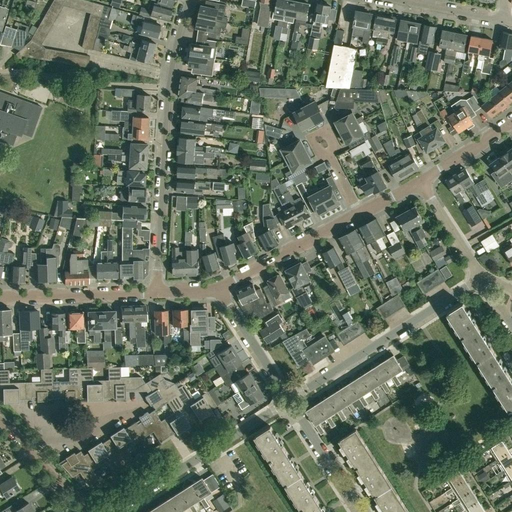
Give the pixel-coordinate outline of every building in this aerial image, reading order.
[(27,0),(26,0),(25,6),(34,8),(36,2),(27,0)] [(60,0),(53,0),(51,5),(60,11),(63,6),(60,0)] [(76,0),(74,9),(79,10),(82,0),(76,0)] [(85,0),(82,0),(79,10),(84,12),(88,1),(85,0)] [(122,0),(121,0),(112,0),(111,6),(120,8),(122,0)] [(254,0),(241,0),(241,5),(254,8),(256,0),(254,0)] [(270,2),(270,0),(260,0),(260,1),(261,7),(258,25),(269,27),(273,2),(270,2)] [(277,0),(276,8),(275,12),(274,12),(272,18),(279,20),(278,25),(282,26),(287,0),(277,0)] [(297,2),(288,0),(287,0),(282,26),(287,27),(288,21),(293,23),(297,2)] [(88,1),(84,12),(90,13),(104,5),(88,1)] [(171,8),(161,5),(149,2),(147,9),(140,7),(138,14),(149,17),(150,16),(167,21),(171,8)] [(227,16),(224,16),(227,5),(215,2),(214,8),(201,6),(199,17),(216,20),(227,23),(228,18),(227,16)] [(306,25),(307,16),(308,14),(310,4),(299,2),(296,17),(294,28),(293,32),(291,40),(299,42),(301,34),(298,33),(299,29),(300,24),(306,25)] [(328,23),(329,16),(331,6),(317,4),(314,17),(312,28),(311,31),(320,32),(322,22),(328,23)] [(51,5),(48,10),(57,15),(60,11),(51,5)] [(90,13),(88,19),(100,21),(104,5),(90,13)] [(99,25),(111,28),(113,20),(109,19),(112,8),(104,5),(100,21),(99,25)] [(48,10),(45,15),(55,20),(57,15),(48,10)] [(369,28),(370,24),(372,14),(357,11),(354,26),(352,35),(363,37),(363,42),(369,43),(371,29),(369,28)] [(376,15),(372,37),(377,38),(376,43),(382,44),(387,17),(383,16),(383,15),(377,14),(377,15),(376,15)] [(45,15),(42,20),(52,25),(55,20),(45,15)] [(143,17),(137,16),(132,15),(130,22),(141,25),(139,33),(159,38),(160,35),(160,32),(158,31),(159,29),(158,29),(159,25),(160,25),(143,21),(143,17)] [(387,17),(382,44),(387,45),(389,32),(394,33),(397,19),(396,19),(397,18),(391,16),(390,18),(387,17)] [(227,23),(216,20),(199,17),(196,28),(209,30),(208,37),(219,39),(222,28),(224,28),(226,27),(227,23)] [(88,19),(87,24),(98,27),(99,25),(100,21),(88,19)] [(42,20),(40,25),(49,30),(52,25),(42,20)] [(401,20),(397,38),(408,40),(411,22),(401,20)] [(411,22),(408,40),(417,42),(421,24),(411,22)] [(87,24),(86,30),(97,33),(98,27),(87,24)] [(436,27),(435,25),(430,24),(429,25),(428,25),(428,27),(424,26),(424,24),(421,40),(420,39),(418,48),(417,52),(426,54),(429,42),(433,42),(436,27)] [(37,29),(38,27),(34,25),(30,32),(34,34),(37,29)] [(40,25),(38,27),(37,29),(46,35),(49,30),(40,25)] [(108,40),(111,28),(99,25),(98,27),(97,33),(96,37),(105,39),(108,40)] [(5,26),(0,42),(0,44),(11,46),(16,29),(5,26)] [(16,29),(11,46),(12,47),(20,49),(22,47),(24,46),(28,32),(16,29)] [(37,29),(34,34),(44,39),(46,35),(37,29)] [(86,30),(84,36),(95,38),(96,37),(97,33),(86,30)] [(334,44),(341,46),(344,31),(337,30),(334,44)] [(442,30),(439,47),(447,49),(444,62),(449,62),(455,33),(442,30)] [(511,33),(502,31),(499,47),(505,48),(503,59),(500,61),(499,64),(502,67),(511,61),(511,59),(511,33)] [(449,62),(447,72),(452,73),(455,57),(456,51),(464,52),(465,45),(467,35),(455,33),(449,62)] [(34,34),(31,40),(41,44),(44,39),(34,34)] [(84,36),(83,41),(94,44),(95,38),(84,36)] [(319,38),(309,36),(307,48),(317,50),(319,38)] [(473,52),(479,53),(482,38),(471,36),(468,55),(468,60),(465,61),(462,72),(468,73),(470,61),(472,61),(473,52)] [(102,52),(105,39),(96,37),(95,38),(94,44),(93,50),(102,52)] [(494,58),(489,57),(493,40),(482,38),(479,53),(478,59),(484,60),(482,70),(483,72),(491,74),(494,58)] [(130,42),(129,46),(153,53),(155,43),(141,39),(140,44),(130,42)] [(191,55),(215,59),(218,41),(206,39),(205,46),(192,44),(191,55)] [(20,49),(15,54),(15,55),(44,60),(46,48),(41,44),(31,40),(24,46),(22,47),(20,49)] [(83,41),(82,47),(93,50),(94,44),(83,41)] [(358,49),(341,46),(334,44),(326,87),(351,88),(353,76),(358,49)] [(150,63),(153,53),(129,46),(124,45),(123,50),(131,52),(129,59),(135,61),(136,59),(150,63)] [(400,47),(394,45),(390,65),(396,66),(400,47)] [(415,62),(417,52),(418,48),(412,47),(410,60),(415,62)] [(431,70),(435,52),(429,51),(425,69),(431,70)] [(435,52),(431,70),(437,71),(441,54),(435,52)] [(215,59),(191,55),(189,66),(202,68),(201,74),(212,76),(215,59)] [(511,70),(508,66),(500,72),(503,76),(511,70)] [(243,79),(259,82),(261,73),(244,71),(243,79)] [(179,89),(207,93),(214,94),(215,90),(202,87),(202,86),(197,86),(196,87),(198,78),(181,76),(179,89)] [(362,78),(353,76),(351,88),(360,88),(362,78)] [(511,86),(510,84),(500,91),(510,102),(511,100),(511,86)] [(284,88),(264,87),(266,96),(287,97),(300,97),(295,88),(284,88)] [(115,95),(134,96),(134,89),(115,88),(115,95)] [(330,95),(330,96),(331,96),(336,98),(336,97),(339,90),(333,89),(333,88),(331,95),(330,95)] [(341,88),(337,100),(354,101),(365,102),(377,95),(377,94),(376,89),(341,88)] [(194,103),(195,95),(207,97),(207,93),(179,89),(178,97),(186,98),(186,102),(194,103)] [(409,91),(407,91),(408,93),(409,94),(409,95),(409,96),(412,101),(415,99),(416,99),(418,96),(418,92),(417,91),(414,91),(409,91)] [(500,91),(491,98),(500,110),(510,102),(500,91)] [(22,133),(31,136),(41,107),(39,106),(38,107),(32,105),(32,104),(0,92),(0,140),(12,145),(17,133),(21,134),(22,133)] [(128,111),(134,111),(136,111),(136,109),(149,110),(150,95),(137,95),(136,100),(128,100),(128,111)] [(491,98),(483,105),(492,117),(500,110),(491,98)] [(473,122),(470,117),(472,115),(473,117),(475,115),(466,100),(461,99),(452,105),(455,111),(466,127),(467,127),(468,129),(474,125),(473,123),(473,122)] [(320,121),(325,119),(315,101),(305,107),(315,126),(322,123),(320,121)] [(213,107),(194,106),(184,105),(185,106),(185,109),(183,109),(183,110),(182,112),(182,115),(183,117),(183,118),(199,119),(200,114),(213,115),(213,114),(223,115),(224,110),(213,109),(213,107)] [(303,130),(308,128),(309,130),(315,126),(305,107),(294,112),(303,130)] [(445,119),(446,118),(451,126),(454,124),(459,132),(466,127),(455,111),(449,115),(445,109),(440,112),(445,119)] [(112,110),(111,119),(125,120),(124,126),(148,128),(148,117),(133,116),(134,111),(128,111),(112,110)] [(436,146),(440,144),(440,145),(445,142),(444,141),(445,140),(438,128),(442,125),(438,120),(430,125),(421,111),(417,113),(422,123),(436,146)] [(337,126),(335,127),(339,134),(358,123),(364,121),(361,116),(356,119),(353,113),(335,122),(337,126)] [(417,113),(413,116),(417,126),(420,131),(414,135),(417,144),(420,142),(427,152),(428,151),(429,152),(433,149),(433,148),(436,146),(422,123),(417,113)] [(251,127),(264,129),(262,118),(252,117),(251,127)] [(182,124),(182,132),(192,133),(198,133),(198,134),(198,133),(205,134),(205,129),(211,130),(211,128),(222,130),(222,129),(223,123),(212,122),(211,122),(212,122),(211,122),(193,120),(183,120),(184,120),(184,124),(182,124)] [(267,124),(264,123),(265,131),(278,135),(280,128),(267,124)] [(344,139),(346,143),(356,138),(359,144),(371,137),(368,132),(364,134),(358,123),(339,134),(342,140),(344,139)] [(104,125),(95,125),(95,139),(104,139),(104,125)] [(123,126),(122,138),(132,139),(132,138),(147,139),(147,137),(149,137),(149,130),(147,130),(148,128),(124,126),(123,126)] [(375,135),(369,139),(376,151),(382,148),(375,135)] [(415,144),(412,136),(404,139),(408,147),(415,144)] [(210,152),(210,147),(210,146),(204,145),(203,146),(196,146),(196,138),(189,138),(179,137),(178,149),(210,152)] [(396,162),(389,166),(397,180),(408,174),(395,150),(392,139),(384,143),(391,156),(393,155),(396,162)] [(302,145),(300,140),(282,150),(288,160),(308,150),(304,144),(302,145)] [(127,149),(126,155),(146,156),(146,151),(148,151),(148,145),(147,145),(147,144),(130,143),(130,149),(127,149)] [(365,143),(360,146),(366,156),(371,153),(365,143)] [(399,148),(395,150),(408,174),(419,168),(414,159),(411,153),(404,157),(399,148)] [(221,158),(222,153),(214,152),(210,152),(178,149),(178,161),(204,163),(204,156),(209,157),(209,156),(221,158)] [(289,180),(304,172),(302,167),(311,162),(309,157),(311,156),(308,150),(288,160),(292,169),(285,173),(289,180)] [(511,155),(509,151),(500,157),(509,170),(511,167),(511,155)] [(107,154),(107,160),(130,161),(129,167),(145,168),(145,167),(147,167),(147,161),(146,161),(146,156),(126,155),(121,155),(107,154)] [(511,173),(509,170),(500,157),(491,164),(496,171),(492,174),(501,187),(511,179),(511,173)] [(386,186),(382,177),(378,171),(371,159),(361,164),(367,176),(362,180),(361,179),(360,180),(363,185),(362,186),(367,194),(373,191),(374,193),(386,186)] [(266,162),(252,161),(251,170),(265,171),(266,162)] [(196,167),(189,166),(179,166),(180,166),(180,168),(179,168),(179,170),(177,171),(177,174),(178,175),(178,177),(205,178),(206,174),(220,175),(220,169),(207,168),(196,167)] [(465,168),(456,174),(464,189),(470,185),(475,194),(479,191),(465,168)] [(145,174),(138,173),(138,171),(117,170),(117,176),(126,177),(126,184),(144,186),(145,174)] [(257,174),(256,181),(269,182),(270,175),(257,174)] [(456,174),(446,180),(455,195),(455,194),(460,203),(465,200),(459,192),(464,189),(456,174)] [(338,204),(339,203),(333,190),(338,188),(332,176),(326,178),(329,183),(318,189),(329,209),(331,208),(332,210),(339,206),(338,204)] [(271,180),(271,190),(274,188),(280,185),(276,178),(271,180)] [(203,193),(204,188),(209,189),(209,181),(205,180),(205,182),(178,181),(179,181),(179,183),(178,183),(178,185),(176,186),(176,189),(177,190),(177,191),(203,193)] [(212,181),(212,189),(224,190),(224,182),(212,181)] [(280,185),(274,188),(278,197),(284,194),(280,185)] [(128,201),(134,201),(144,202),(144,200),(145,200),(146,194),(144,194),(145,189),(135,188),(120,187),(120,193),(122,193),(122,200),(128,201)] [(312,202),(318,214),(320,213),(321,216),(328,212),(327,210),(329,209),(318,189),(308,194),(306,189),(300,192),(306,204),(312,202)] [(72,190),(71,201),(79,201),(81,201),(82,192),(79,192),(79,191),(72,190)] [(476,196),(484,209),(494,203),(486,190),(476,196)] [(284,194),(298,222),(310,215),(301,197),(294,201),(289,191),(284,194)] [(283,220),(287,227),(298,222),(284,194),(278,197),(282,205),(285,204),(287,209),(274,216),(277,224),(281,222),(281,221),(283,220)] [(198,209),(199,197),(191,197),(187,197),(187,203),(187,208),(198,209)] [(232,201),(216,200),(217,208),(223,208),(233,208),(232,201)] [(266,250),(278,243),(271,229),(278,225),(277,224),(274,216),(269,207),(269,203),(263,205),(263,216),(265,216),(265,219),(264,220),(265,227),(256,232),(266,250)] [(473,204),(463,210),(473,226),(482,220),(473,204)] [(145,207),(135,206),(122,205),(121,213),(111,213),(111,211),(99,210),(99,219),(110,220),(123,220),(123,218),(144,220),(144,217),(146,216),(146,214),(145,213),(145,211),(143,211),(144,207),(145,207)] [(416,207),(407,212),(425,246),(428,244),(424,237),(426,235),(419,223),(423,220),(416,207)] [(479,208),(477,209),(482,218),(491,212),(490,210),(479,208)] [(407,212),(397,217),(405,230),(409,228),(416,241),(420,249),(425,246),(407,212)] [(34,216),(29,228),(40,232),(44,220),(34,216)] [(72,228),(74,218),(61,217),(60,220),(59,224),(72,228)] [(59,224),(60,220),(52,218),(49,227),(57,230),(59,224)] [(74,218),(72,228),(71,232),(81,234),(85,218),(74,218)] [(377,218),(368,223),(382,249),(386,247),(381,236),(385,234),(377,218)] [(122,262),(120,262),(120,268),(120,278),(144,277),(147,274),(148,262),(148,260),(144,260),(144,255),(148,255),(149,248),(142,248),(142,249),(132,249),(132,238),(132,226),(137,226),(137,221),(122,221),(122,226),(122,262)] [(206,255),(206,244),(205,228),(204,228),(204,222),(199,223),(199,235),(200,234),(200,244),(201,256),(202,256),(207,271),(220,267),(215,252),(206,255)] [(257,251),(252,242),(255,240),(255,239),(252,222),(244,227),(247,232),(239,236),(242,242),(239,244),(246,257),(257,251)] [(368,223),(359,228),(367,243),(371,241),(377,252),(382,249),(368,223)] [(357,229),(348,234),(368,273),(373,271),(360,247),(365,244),(357,229)] [(394,231),(387,235),(393,245),(400,242),(394,231)] [(226,264),(237,260),(234,251),(236,251),(234,243),(227,245),(224,233),(213,237),(216,248),(221,247),(226,264)] [(348,234),(339,239),(347,254),(351,252),(364,276),(368,273),(348,234)] [(481,241),(487,252),(499,245),(492,234),(481,241)] [(511,241),(511,244),(503,250),(511,263),(511,237),(510,239),(511,241)] [(0,262),(12,264),(13,253),(6,252),(7,248),(10,247),(11,244),(9,241),(0,238),(0,240),(0,262)] [(106,251),(107,278),(118,278),(117,262),(112,262),(112,240),(107,240),(107,251),(106,251)] [(393,245),(389,247),(395,258),(405,252),(400,242),(393,245)] [(185,252),(186,275),(199,274),(198,250),(191,251),(191,243),(185,243),(185,252)] [(11,266),(11,281),(24,281),(25,267),(30,267),(30,262),(31,253),(30,253),(30,248),(22,247),(22,266),(11,266)] [(179,247),(173,247),(174,275),(186,275),(185,252),(179,252),(179,247)] [(345,268),(339,256),(334,247),(329,250),(328,249),(324,251),(324,252),(323,253),(330,267),(336,264),(340,271),(338,272),(346,288),(357,282),(349,266),(345,268)] [(41,264),(36,264),(37,281),(47,280),(45,248),(40,248),(41,264)] [(53,248),(45,248),(47,280),(57,280),(56,264),(58,264),(57,255),(53,252),(53,248)] [(442,248),(431,254),(433,259),(436,258),(443,254),(445,253),(442,248)] [(70,271),(64,272),(65,284),(77,283),(76,260),(76,256),(79,256),(79,250),(73,251),(73,256),(69,256),(69,264),(70,271)] [(101,262),(96,262),(96,278),(107,278),(106,251),(100,251),(101,262)] [(487,252),(479,257),(490,268),(492,267),(491,265),(494,263),(487,252)] [(452,253),(447,256),(445,258),(445,259),(445,260),(447,263),(447,262),(448,264),(451,262),(456,259),(452,254),(452,253)] [(417,260),(414,254),(408,257),(411,263),(417,260)] [(436,258),(433,259),(435,263),(445,259),(445,258),(443,254),(436,258)] [(82,260),(76,260),(77,283),(88,283),(87,264),(82,264),(82,260)] [(301,264),(300,262),(299,263),(298,260),(286,266),(288,269),(287,270),(295,285),(291,288),(302,309),(313,303),(304,286),(311,283),(309,279),(306,273),(311,271),(306,262),(301,264)] [(440,269),(446,279),(452,275),(446,265),(440,269)] [(438,270),(433,273),(439,283),(445,280),(438,270)] [(433,273),(428,276),(434,286),(439,283),(433,273)] [(289,292),(284,283),(279,274),(267,280),(273,292),(266,295),(269,301),(272,308),(283,302),(280,296),(289,292)] [(428,276),(423,279),(429,289),(434,286),(428,276)] [(423,279),(418,282),(424,293),(429,289),(423,279)] [(260,288),(256,290),(253,284),(237,291),(241,299),(238,301),(249,319),(258,315),(260,318),(273,310),(272,308),(269,301),(267,302),(260,288)] [(394,297),(398,295),(404,291),(400,284),(390,289),(394,297)] [(398,295),(394,297),(393,298),(399,308),(404,305),(398,295)] [(393,298),(388,302),(394,312),(399,308),(393,298)] [(388,302),(383,305),(389,315),(394,312),(388,302)] [(463,304),(447,314),(463,338),(479,328),(463,304)] [(145,305),(133,306),(136,346),(143,346),(143,328),(139,328),(139,321),(146,321),(145,305)] [(383,305),(378,308),(384,318),(389,315),(383,305)] [(133,306),(120,306),(121,322),(128,322),(128,337),(129,337),(129,343),(134,342),(134,346),(136,346),(133,306)] [(189,325),(190,339),(190,345),(200,345),(199,331),(207,331),(207,309),(204,309),(204,307),(197,307),(197,309),(190,310),(191,324),(189,324),(189,325)] [(10,310),(1,310),(3,341),(7,341),(7,334),(11,334),(10,310)] [(169,324),(167,324),(166,310),(155,311),(155,334),(164,334),(165,345),(170,345),(169,334),(169,324)] [(173,321),(169,321),(169,324),(169,334),(173,333),(173,326),(183,325),(184,339),(190,339),(189,325),(187,325),(187,310),(173,310),(173,321)] [(38,328),(38,321),(38,311),(20,311),(21,328),(20,328),(20,334),(20,340),(28,340),(27,337),(31,337),(31,329),(38,328)] [(64,313),(62,313),(61,311),(57,311),(56,313),(50,313),(51,329),(58,328),(59,342),(65,342),(64,313)] [(82,312),(75,313),(74,311),(71,311),(70,313),(68,313),(69,328),(76,328),(77,342),(85,342),(84,327),(83,327),(82,312)] [(114,311),(101,312),(102,328),(104,328),(104,342),(111,341),(110,328),(115,328),(114,311)] [(284,331),(280,325),(285,321),(279,311),(263,321),(266,327),(261,330),(268,342),(284,331)] [(101,312),(88,312),(89,334),(94,334),(94,342),(100,342),(100,328),(102,328),(101,312)] [(358,321),(353,324),(359,334),(364,331),(358,321)] [(353,324),(348,327),(354,337),(359,334),(353,324)] [(348,327),(343,330),(349,341),(354,337),(348,327)] [(479,328),(463,338),(478,363),(494,353),(479,328)] [(49,368),(48,352),(47,337),(47,329),(39,330),(40,352),(35,352),(36,369),(49,368)] [(325,336),(307,348),(303,340),(309,336),(305,329),(296,334),(295,333),(283,341),(299,365),(310,358),(314,363),(334,350),(325,336)] [(343,330),(337,334),(344,344),(349,341),(343,330)] [(219,352),(216,347),(221,344),(219,340),(210,340),(210,351),(206,354),(215,368),(236,354),(231,345),(220,352),(219,352)] [(494,353),(478,363),(494,387),(510,377),(494,353)] [(224,382),(236,374),(233,369),(242,363),(236,354),(215,368),(220,376),(224,382)] [(125,367),(138,366),(137,355),(124,356),(125,367)] [(137,355),(138,366),(147,366),(154,366),(153,355),(137,355)] [(167,355),(153,355),(154,366),(171,365),(171,356),(167,356),(167,355)] [(394,355),(382,362),(392,377),(397,385),(401,383),(395,375),(403,370),(394,355)] [(87,368),(92,367),(105,367),(104,356),(86,357),(87,368)] [(382,362),(371,369),(381,384),(386,392),(390,390),(384,382),(392,377),(382,362)] [(109,397),(108,380),(93,380),(92,367),(87,368),(80,368),(81,398),(87,398),(87,401),(102,400),(102,398),(109,397)] [(145,383),(141,377),(121,377),(120,367),(108,367),(108,380),(109,397),(115,397),(115,399),(125,399),(125,390),(136,390),(145,383)] [(75,398),(81,398),(80,368),(68,368),(69,381),(53,382),(53,396),(65,396),(65,401),(75,401),(75,398)] [(53,396),(53,382),(53,369),(40,369),(41,382),(25,382),(25,400),(32,399),(32,397),(37,397),(37,402),(47,401),(47,399),(54,399),(53,396)] [(371,369),(360,376),(370,391),(375,399),(379,397),(373,389),(381,384),(371,369)] [(18,400),(25,400),(25,382),(9,383),(9,370),(0,370),(0,400),(3,400),(3,403),(18,402),(18,400)] [(198,377),(194,371),(190,374),(186,377),(190,382),(191,381),(198,377)] [(181,393),(178,388),(175,383),(166,389),(161,381),(164,379),(160,373),(145,383),(147,383),(153,392),(145,397),(150,406),(152,405),(155,410),(167,402),(177,396),(181,393)] [(240,390),(254,382),(248,373),(239,379),(236,374),(224,382),(227,387),(231,384),(231,387),(234,392),(237,392),(240,390)] [(360,376),(350,383),(359,398),(364,406),(368,404),(362,396),(370,391),(360,376)] [(511,380),(510,377),(494,387),(510,412),(511,410),(511,380)] [(237,392),(232,395),(241,409),(263,396),(260,390),(254,382),(240,390),(237,392)] [(350,383),(339,390),(348,405),(354,413),(357,411),(352,403),(359,398),(350,383)] [(184,384),(178,388),(181,393),(177,396),(193,421),(198,418),(199,420),(212,412),(211,409),(217,406),(207,391),(194,400),(184,384)] [(339,390),(328,397),(337,412),(343,420),(346,418),(341,410),(348,405),(339,390)] [(177,396),(167,402),(174,413),(161,421),(170,436),(176,432),(177,434),(190,426),(189,424),(193,421),(177,396)] [(317,404),(326,419),(332,427),(335,425),(330,417),(337,412),(328,397),(317,404)] [(317,404),(306,411),(321,434),(324,432),(319,424),(326,419),(317,404)] [(170,436),(161,421),(154,410),(148,414),(147,412),(138,417),(141,421),(137,424),(136,422),(130,425),(139,440),(153,432),(160,442),(170,436)] [(126,449),(139,440),(130,425),(124,429),(123,427),(110,435),(111,437),(106,441),(123,466),(133,459),(126,449)] [(271,426),(255,436),(270,461),(286,451),(271,426)] [(356,429),(339,440),(357,469),(374,458),(356,429)] [(502,440),(483,453),(484,456),(491,452),(496,460),(489,464),(509,451),(502,440)] [(89,452),(83,455),(93,470),(106,462),(113,472),(123,466),(106,441),(102,443),(100,441),(87,450),(89,452)] [(93,470),(83,455),(80,451),(75,454),(74,452),(65,458),(67,461),(60,465),(72,477),(79,472),(86,483),(88,482),(92,487),(103,480),(100,474),(97,476),(93,470)] [(286,451),(270,461),(286,486),(302,475),(286,451)] [(511,455),(509,451),(489,464),(491,467),(498,463),(503,471),(511,464),(511,455)] [(374,458),(357,469),(375,497),(392,486),(374,458)] [(511,464),(503,471),(496,475),(498,478),(505,474),(509,481),(511,479),(511,464)] [(458,468),(438,481),(440,484),(447,480),(452,488),(465,479),(458,468)] [(302,475),(286,486),(302,510),(318,500),(302,475)] [(490,479),(487,475),(479,480),(482,484),(490,479)] [(6,498),(11,494),(20,489),(12,477),(0,484),(0,491),(2,490),(6,498)] [(201,477),(190,485),(200,500),(205,508),(209,506),(203,497),(211,492),(201,477)] [(452,488),(445,492),(447,495),(454,491),(459,499),(472,490),(465,479),(452,488)] [(511,479),(509,481),(503,485),(505,488),(511,484),(511,479)] [(190,485),(179,491),(189,506),(192,511),(197,511),(193,504),(200,500),(190,485)] [(408,511),(392,486),(375,497),(384,511),(408,511)] [(459,499),(452,503),(454,506),(461,502),(465,509),(479,501),(472,490),(459,499)] [(179,491),(168,499),(176,511),(181,511),(189,506),(179,491)] [(221,495),(213,501),(219,511),(220,511),(228,507),(221,495)] [(176,511),(168,499),(158,505),(161,511),(176,511)] [(325,511),(318,500),(302,510),(302,511),(325,511)] [(479,501),(465,509),(461,511),(485,511),(486,511),(479,501)] [(11,505),(0,511),(34,511),(28,503),(15,511),(11,505)]
